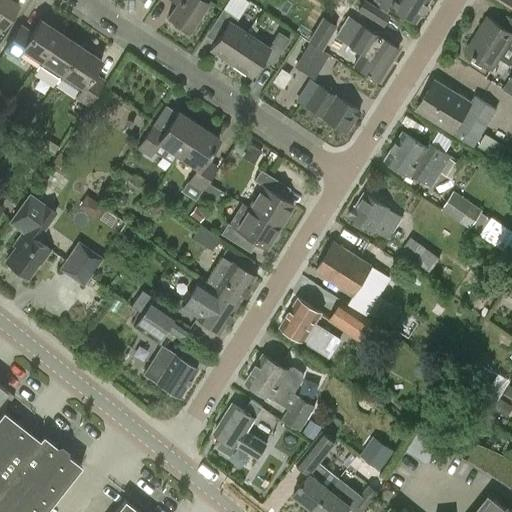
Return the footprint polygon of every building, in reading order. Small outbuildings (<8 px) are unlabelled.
[(12,0),(0,0),(0,25),(3,27),(18,4),(12,0)] [(177,0),(167,15),(177,22),(175,26),(186,33),(207,0),(177,0)] [(238,15),(246,0),(228,0),(224,8),(238,15)] [(373,0),(372,3),(366,0),(362,0),(357,9),(383,26),(390,15),(385,12),(389,6),(414,22),(427,0),(373,0)] [(249,35),(234,25),(238,18),(221,8),(205,35),(215,41),(210,49),(230,62),(249,35)] [(511,17),(506,14),(499,25),(488,17),(466,52),(492,68),(499,58),(509,65),(511,63),(511,17)] [(397,48),(358,24),(359,23),(347,15),(335,34),(362,52),(356,62),(379,77),(397,48)] [(38,20),(32,30),(20,22),(3,49),(16,58),(22,50),(40,62),(62,30),(51,22),(48,26),(38,20)] [(312,79),(328,53),(320,48),(333,27),(322,20),(293,67),(312,79)] [(40,62),(35,69),(57,83),(61,76),(80,47),(70,40),(72,36),(62,30),(40,62)] [(249,35),(230,62),(250,75),(262,57),(272,64),(289,38),(278,31),(267,47),(249,35)] [(83,43),(80,47),(61,76),(80,88),(75,96),(87,104),(105,79),(93,71),(100,60),(90,53),(93,50),(83,43)] [(511,94),(511,78),(510,77),(503,88),(511,94)] [(435,79),(416,109),(474,145),(496,109),(475,96),(471,101),(435,79)] [(311,80),(297,101),(320,115),(319,116),(345,132),(354,118),(354,119),(360,110),(334,94),(333,94),(311,80)] [(178,111),(161,137),(149,129),(136,147),(150,157),(155,150),(172,162),(177,155),(178,155),(199,124),(178,111)] [(28,127),(14,117),(8,126),(22,135),(28,127)] [(199,124),(178,155),(196,167),(186,182),(202,192),(218,167),(205,159),(219,138),(199,124)] [(461,164),(450,157),(451,156),(430,143),(428,147),(402,131),(385,159),(411,175),(412,174),(431,186),(441,171),(452,178),(461,164)] [(59,146),(46,138),(41,146),(54,154),(59,146)] [(115,179),(137,194),(144,185),(122,169),(115,179)] [(262,186),(249,206),(248,207),(278,226),(292,204),(275,193),(281,183),(260,170),(253,180),(262,186)] [(442,209),(470,229),(472,225),(482,232),(491,218),(481,211),(482,210),(455,190),(442,209)] [(364,192),(350,214),(388,238),(402,216),(364,192)] [(28,276),(38,262),(41,262),(50,250),(36,240),(56,213),(29,194),(10,221),(23,231),(12,245),(15,247),(6,260),(28,276)] [(103,206),(86,195),(78,206),(95,218),(103,206)] [(248,207),(249,206),(241,202),(229,223),(227,222),(220,233),(243,246),(248,237),(265,248),(278,226),(248,207)] [(440,258),(411,236),(397,255),(406,262),(410,257),(430,271),(440,258)] [(103,258),(78,240),(58,268),(83,285),(103,258)] [(334,241),(316,270),(353,294),(348,303),(367,316),(380,295),(388,281),(370,269),(372,265),(334,241)] [(196,276),(195,278),(237,304),(255,276),(222,256),(206,282),(196,276)] [(237,304),(195,278),(180,306),(197,316),(196,318),(220,332),(237,304)] [(166,329),(182,340),(190,329),(173,318),(177,312),(152,296),(141,312),(166,329)] [(298,297),(281,326),(305,341),(304,342),(318,350),(330,357),(338,343),(342,338),(330,331),(315,322),(322,312),(298,297)] [(344,300),(329,320),(359,341),(373,320),(344,300)] [(402,310),(387,300),(373,320),(388,330),(402,310)] [(141,312),(132,326),(157,343),(166,329),(141,312)] [(197,369),(175,355),(176,354),(159,344),(150,359),(165,368),(156,383),(180,397),(197,369)] [(294,366),(287,368),(263,353),(246,382),(272,398),(288,408),(282,419),(302,430),(316,405),(295,393),(304,378),(302,371),(294,366)] [(246,396),(241,405),(257,414),(262,405),(246,396)] [(232,403),(215,431),(258,458),(267,444),(247,432),(256,417),(232,403)] [(406,449),(427,463),(440,443),(418,429),(406,449)] [(297,464),(309,474),(293,494),(314,511),(329,488),(319,480),(327,470),(319,463),(337,440),(323,430),(297,464)] [(43,511),(81,465),(42,434),(0,487),(0,511),(43,511)] [(372,435),(360,456),(377,466),(390,445),(372,435)] [(511,456),(496,451),(488,466),(511,480),(511,456)] [(331,489),(329,488),(314,511),(315,511),(345,511),(349,508),(354,511),(364,511),(367,510),(366,509),(379,492),(370,485),(357,502),(353,499),(358,493),(339,478),(331,489)] [(511,511),(511,509),(508,507),(507,508),(493,497),(481,511),(511,511)] [(140,511),(124,499),(113,511),(140,511)]
